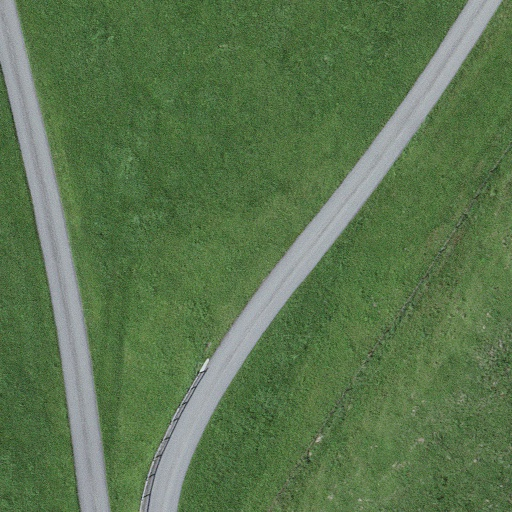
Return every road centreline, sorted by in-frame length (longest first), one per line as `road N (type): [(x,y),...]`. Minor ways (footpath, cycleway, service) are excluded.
road 1 (unclassified): [(159,511),(207,390),(497,0)]
road 2 (unclassified): [(101,511),(0,5)]
